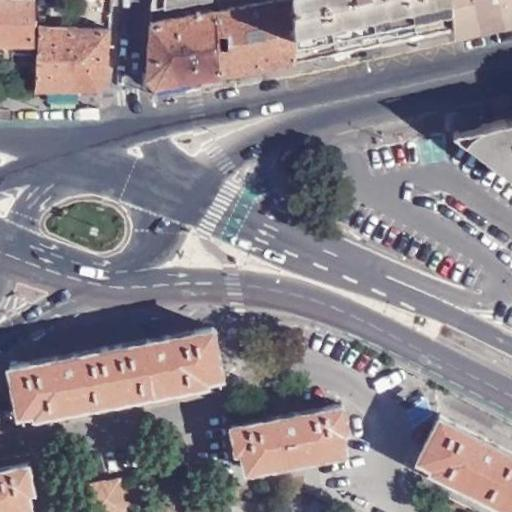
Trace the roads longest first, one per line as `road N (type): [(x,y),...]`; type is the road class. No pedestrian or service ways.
road 1 (primary): [(116,279),(236,277),(324,294),(511,385)]
road 2 (primary): [(511,344),(260,226)]
road 3 (primary): [(511,60),(321,103)]
road 4 (primary): [(321,103),(140,127)]
road 5 (residential): [(140,127),(126,94),(130,0)]
road 6 (tertiary): [(0,335),(84,303),(116,279)]
